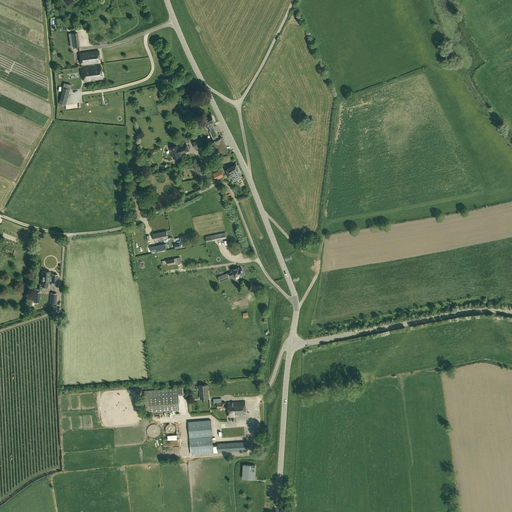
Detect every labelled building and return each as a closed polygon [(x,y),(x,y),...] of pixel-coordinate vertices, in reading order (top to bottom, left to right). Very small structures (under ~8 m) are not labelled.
[(82,65),(95,63),(101,62),(99,50),(80,53),(82,65)] [(101,65),(87,67),(82,68),(84,81),(103,78),(101,65)] [(64,83),(59,104),(66,105),(71,85),(64,83)] [(215,123),(212,117),(205,120),(214,138),(218,136),(213,124),(215,123)] [(203,145),(200,137),(196,139),(197,142),(194,143),(196,148),(203,145)] [(222,143),(219,139),(211,143),(215,151),(220,148),(218,145),(222,143)] [(169,148),(173,159),(181,156),(180,154),(189,151),(187,144),(178,147),(177,145),(169,148)] [(194,165),(197,173),(203,170),(201,162),(194,165)] [(233,182),(242,177),(237,165),(227,170),(233,182)] [(216,180),(223,177),(220,171),(213,175),(216,180)] [(147,212),(151,210),(147,200),(143,202),(147,212)] [(168,240),(166,231),(153,234),(155,241),(164,239),(164,241),(165,242),(168,241),(168,240)] [(225,233),(206,237),(207,242),(227,239),(225,233)] [(161,251),(167,249),(166,244),(151,247),(152,252),(157,251),(158,253),(161,252),(161,251)] [(244,274),(242,268),(240,269),(239,267),(232,270),(233,272),(218,277),(220,282),(229,278),(229,277),(234,275),(235,277),(244,274)] [(52,277),(50,277),(50,272),(42,271),(42,282),(49,282),(50,280),(52,280),(52,282),(57,283),(58,275),(52,274),(52,277)] [(208,385),(200,386),(200,399),(209,398),(208,385)] [(178,388),(144,391),(146,412),(180,410),(178,388)] [(217,408),(222,408),(223,408),(223,403),(222,403),(221,400),(221,398),(213,399),(214,406),(217,405),(217,408)] [(246,415),(246,402),(228,402),(229,417),(235,417),(235,415),(246,415)] [(213,453),(211,420),(188,422),(190,447),(194,447),(195,454),(213,453)] [(221,437),(232,437),(231,426),(220,427),(221,437)] [(248,451),(247,442),(218,444),(218,453),(248,451)] [(256,466),(244,465),(243,479),(255,479),(256,466)]
